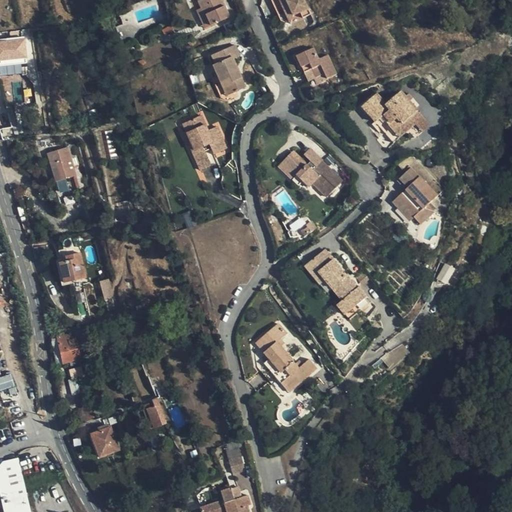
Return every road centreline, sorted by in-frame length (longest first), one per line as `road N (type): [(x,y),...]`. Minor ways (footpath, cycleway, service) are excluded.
road 1 (residential): [(268,511),(226,330),(265,260),(245,135),(255,119),(282,113)]
road 2 (tertiary): [(92,511),(49,408),(35,304),(0,189)]
road 3 (residential): [(282,113),(283,78),(248,0)]
